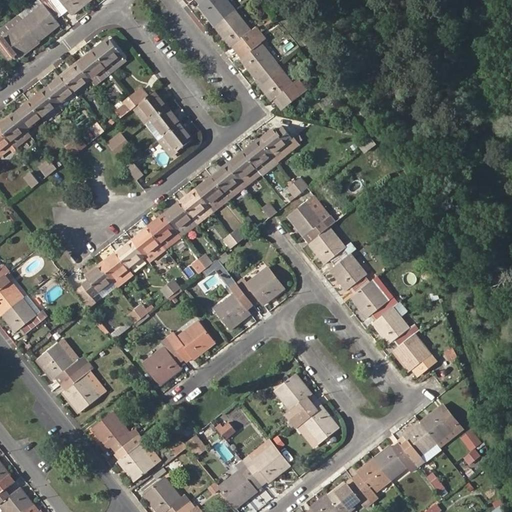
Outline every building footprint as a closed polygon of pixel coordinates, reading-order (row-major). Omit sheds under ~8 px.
[(47,0),(37,0),(18,15),(22,20),(47,0)] [(39,42),(60,25),(56,20),(62,15),(50,0),(47,0),(22,20),(39,42)] [(72,16),(91,0),(50,0),(62,15),(67,10),(72,16)] [(198,5),(215,26),(236,9),(234,6),(229,0),(203,0),(204,1),(198,5)] [(215,26),(229,44),(231,46),(237,42),(241,48),(261,32),(257,26),(253,30),(236,9),(215,26)] [(18,15),(13,19),(0,28),(0,37),(22,20),(18,15)] [(19,58),(39,42),(22,20),(0,37),(0,47),(8,58),(15,52),(17,55),(19,58)] [(246,54),(240,58),(257,79),(278,62),(262,41),(266,38),(261,32),(241,48),(246,54)] [(100,44),(102,46),(111,39),(109,37),(100,44)] [(100,44),(94,49),(92,50),(104,64),(107,68),(123,55),(111,39),(102,46),(100,44)] [(237,42),(231,46),(236,52),(241,48),(237,42)] [(241,48),(236,52),(240,58),(246,54),(241,48)] [(91,80),(107,68),(104,64),(92,50),(85,55),(87,58),(79,65),(91,80)] [(8,58),(10,61),(17,55),(15,52),(8,58)] [(85,55),(76,62),(79,65),(87,58),(85,55)] [(107,68),(111,73),(127,60),(123,55),(107,68)] [(79,65),(76,62),(69,68),(71,71),(79,65)] [(298,90),(303,86),(298,79),(294,83),(278,62),(257,79),(273,100),(278,95),(283,102),(298,90)] [(71,71),(69,68),(60,74),(75,93),(91,80),(79,65),(71,71)] [(59,105),(75,93),(60,74),(60,75),(53,80),(55,83),(47,89),(59,105)] [(55,83),(53,80),(45,87),(47,89),(55,83)] [(302,95),(307,91),(303,86),(298,90),(302,95)] [(47,89),(45,87),(36,93),(38,96),(47,89)] [(38,96),(36,93),(28,100),(43,118),(59,105),(47,89),(38,96)] [(151,119),(168,106),(161,99),(163,97),(157,90),(152,93),(145,99),(136,106),(133,108),(145,124),(151,119)] [(298,90),(283,102),(286,107),(302,95),(298,90)] [(136,106),(145,99),(139,91),(130,97),(136,106)] [(278,95),(273,100),(278,106),(283,102),(278,95)] [(133,108),(136,106),(130,97),(124,101),(131,110),(133,108)] [(168,106),(170,105),(163,97),(161,99),(168,106)] [(27,130),(43,118),(28,100),(20,106),(22,108),(14,114),(27,130)] [(282,111),(286,107),(283,102),(278,106),(282,111)] [(43,118),(47,123),(64,110),(62,108),(59,105),(43,118)] [(158,120),(168,133),(182,121),(176,113),(174,115),(168,106),(151,119),(155,123),(158,120)] [(32,137),(27,130),(14,114),(6,121),(4,118),(0,121),(0,128),(14,146),(16,149),(32,137)] [(170,156),(174,153),(193,138),(186,131),(188,129),(188,128),(182,121),(168,133),(158,140),(170,156)] [(101,134),(105,130),(98,123),(92,128),(98,135),(101,134)] [(276,130),(274,128),(261,139),(273,155),(293,139),(282,126),(276,130)] [(0,157),(14,146),(0,128),(0,157)] [(193,138),(195,137),(188,129),(186,131),(193,138)] [(108,143),(113,150),(127,139),(122,132),(108,143)] [(358,147),(364,154),(377,144),(371,137),(358,147)] [(299,147),(301,145),(295,138),(293,139),(299,147)] [(113,150),(119,156),(132,146),(127,139),(113,150)] [(263,173),(278,161),(273,155),(261,139),(253,145),(252,144),(244,150),(251,159),(258,167),(262,172),(263,173)] [(278,161),(279,163),(299,147),(293,139),(273,155),(278,161)] [(72,156),(78,151),(71,142),(65,147),(72,156)] [(237,156),(238,157),(228,165),(233,171),(241,180),(258,167),(251,159),(244,150),(237,156)] [(51,173),(57,168),(48,157),(42,162),(51,173)] [(134,176),(141,171),(133,160),(126,166),(134,176)] [(46,176),(51,173),(42,162),(38,165),(46,176)] [(230,199),(246,187),(241,180),(233,171),(228,165),(221,171),(219,169),(211,176),(230,199)] [(246,187),(263,173),(262,172),(258,167),(241,180),(246,187)] [(32,187),(39,182),(30,171),(24,177),(32,187)] [(134,176),(137,179),(143,174),(141,171),(134,176)] [(204,182),(205,184),(197,190),(214,211),(230,199),(211,176),(204,182)] [(302,192),(308,187),(301,177),(294,182),(302,192)] [(288,187),(296,197),(302,192),(294,182),(288,187)] [(188,197),(187,195),(180,201),(187,209),(198,224),(214,211),(197,190),(188,197)] [(314,239),(331,226),(336,222),(315,195),(288,217),(304,237),(309,233),(314,239)] [(182,236),(198,224),(187,209),(180,201),(173,206),(174,208),(166,215),(169,218),(182,236)] [(275,213),(276,212),(269,204),(263,209),(269,218),(275,213)] [(166,249),(182,236),(169,218),(166,215),(157,222),(156,220),(148,226),(150,229),(166,249)] [(150,262),(166,249),(150,229),(148,226),(140,232),(142,234),(133,240),(140,249),(145,256),(150,262)] [(325,264),(330,260),(335,266),(351,253),(356,249),(351,243),(347,246),(331,226),(314,239),(309,243),(325,264)] [(238,242),(245,237),(238,229),(232,234),(238,242)] [(309,243),(314,239),(309,233),(304,237),(309,243)] [(225,239),(232,248),(238,242),(232,234),(225,239)] [(125,247),(123,245),(116,251),(121,258),(129,268),(145,256),(140,249),(133,240),(125,247)] [(113,281),(117,287),(133,274),(129,268),(121,258),(116,251),(108,258),(109,259),(101,266),(109,276),(113,281)] [(226,252),(222,255),(217,259),(223,266),(232,258),(226,252)] [(370,282),(365,276),(368,274),(351,253),(335,266),(330,270),(339,282),(346,291),(351,287),(356,293),(370,282)] [(207,268),(211,264),(205,256),(200,259),(207,268)] [(205,269),(207,268),(200,259),(194,264),(201,272),(205,269)] [(205,269),(211,276),(223,266),(217,259),(211,264),(207,268),(205,269)] [(0,278),(6,274),(10,271),(5,265),(1,269),(0,267),(0,278)] [(87,277),(89,279),(83,283),(93,296),(113,281),(109,276),(101,266),(87,277)] [(260,300),(264,305),(285,289),(268,267),(247,283),(243,279),(237,284),(254,305),(260,300)] [(0,311),(2,314),(24,297),(6,274),(0,278),(0,311)] [(394,297),(377,276),(373,280),(389,301),(394,297)] [(180,288),(181,288),(173,278),(166,283),(174,293),(176,292),(180,288)] [(394,307),(398,303),(394,297),(389,301),(373,280),(370,282),(356,293),(351,297),(367,318),(372,314),(377,320),(394,307)] [(91,310),(98,304),(93,296),(83,283),(75,289),(86,303),(91,310)] [(159,289),(167,299),(174,293),(166,283),(159,289)] [(213,309),(230,331),(252,314),(248,310),(254,305),(237,284),(231,288),(234,292),(213,309)] [(167,299),(169,301),(178,295),(176,292),(174,293),(167,299)] [(26,333),(46,318),(41,311),(37,314),(24,297),(2,314),(16,331),(21,327),(26,333)] [(149,313),(143,305),(135,310),(141,319),(149,313)] [(416,334),(420,330),(415,324),(410,327),(394,307),(377,320),(372,324),(388,345),(394,340),(399,347),(416,334)] [(135,324),(141,319),(135,310),(128,316),(135,324)] [(135,324),(137,327),(151,316),(149,313),(141,319),(135,324)] [(194,359),(215,343),(198,321),(177,337),(174,333),(168,337),(171,341),(184,359),(190,354),(193,358),(194,359)] [(420,373),(436,360),(416,334),(399,347),(394,351),(409,372),(415,367),(420,373)] [(182,369),(179,364),(184,359),(171,341),(168,337),(162,342),(165,347),(144,363),(161,385),(182,369)] [(80,359),(64,338),(59,342),(75,363),(80,359)] [(80,359),(75,363),(59,342),(38,358),(54,379),(59,375),(64,381),(84,365),(80,359)] [(448,362),(454,361),(451,351),(446,352),(448,362)] [(184,359),(187,362),(193,358),(190,354),(184,359)] [(89,361),(85,355),(80,359),(84,365),(89,361)] [(91,369),(94,367),(89,361),(84,365),(89,371),(91,369)] [(80,413),(102,396),(85,374),(89,371),(84,365),(64,381),(69,387),(63,391),(80,413)] [(102,396),(107,391),(91,369),(89,371),(85,374),(102,396)] [(312,405),(307,398),(313,394),(296,373),(275,390),(291,411),(287,415),(292,421),(312,405)] [(312,405),(317,400),(313,394),(307,398),(312,405)] [(322,406),(317,400),(312,405),(316,411),(322,406)] [(448,410),(443,404),(438,408),(442,415),(448,410)] [(317,444),(339,427),(322,406),(316,411),(312,405),(292,421),(287,425),(291,430),(296,426),(301,423),(317,444)] [(457,435),(463,430),(448,410),(442,415),(438,408),(421,422),(438,443),(444,438),(454,431),(457,435)] [(108,449),(113,446),(117,451),(139,434),(134,429),(130,432),(114,411),(92,428),(108,449)] [(195,434),(197,432),(187,418),(174,429),(178,436),(182,440),(184,443),(195,434)] [(424,461),(420,457),(438,443),(421,422),(403,435),(408,441),(402,446),(418,466),(424,461)] [(223,427),(219,431),(221,433),(230,426),(228,423),(223,427)] [(313,447),(317,444),(301,423),(296,426),(313,447)] [(221,433),(226,440),(235,432),(230,426),(221,433)] [(475,445),(479,442),(471,431),(467,434),(475,445)] [(134,482),(156,465),(140,444),(144,441),(139,434),(117,451),(122,458),(118,461),(122,467),(134,482)] [(199,450),(197,447),(202,443),(195,434),(184,443),(188,447),(193,455),(199,450)] [(470,450),(475,445),(467,434),(461,439),(470,450)] [(270,482),(290,466),(280,454),(269,439),(249,455),(252,460),(246,465),(248,466),(261,482),(266,478),(270,482)] [(182,440),(171,450),(172,452),(184,443),(182,440)] [(156,465),(160,461),(144,441),(140,444),(156,465)] [(172,452),(176,457),(188,447),(184,443),(172,452)] [(402,446),(399,443),(393,448),(395,451),(402,446)] [(412,471),(418,466),(402,446),(395,451),(393,448),(391,445),(374,458),(383,470),(391,480),(408,466),(412,471)] [(193,455),(196,458),(202,453),(199,450),(193,455)] [(466,460),(470,465),(480,457),(476,452),(466,460)] [(249,455),(243,460),(246,465),(252,460),(249,455)] [(378,498),(375,493),(391,480),(383,470),(374,458),(368,463),(357,472),(361,477),(356,482),(372,503),(378,498)] [(0,493),(10,485),(5,479),(11,475),(0,460),(0,493)] [(239,471),(240,473),(248,466),(246,465),(243,460),(236,466),(239,471)] [(239,507),(257,492),(254,487),(261,482),(248,466),(240,473),(239,471),(219,487),(220,489),(236,509),(239,507)] [(153,475),(156,480),(166,471),(163,467),(153,475)] [(356,482),(361,477),(357,472),(351,476),(356,482)] [(433,484),(437,481),(432,474),(428,477),(433,484)] [(176,511),(187,504),(182,497),(165,476),(143,494),(157,511),(176,511)] [(351,476),(345,482),(349,487),(356,482),(351,476)] [(261,482),(264,486),(270,482),(266,478),(261,482)] [(207,488),(213,496),(220,489),(219,487),(215,482),(207,488)] [(257,492),(264,486),(261,482),(254,487),(257,492)] [(366,508),(372,503),(356,482),(349,487),(345,482),(328,495),(341,511),(349,511),(362,503),(366,508)] [(0,511),(24,511),(34,504),(21,487),(15,491),(10,485),(0,493),(0,511)] [(187,504),(191,501),(185,494),(182,497),(187,504)] [(341,511),(328,495),(315,505),(311,509),(313,511),(341,511)] [(196,507),(191,501),(187,504),(192,510),(196,507)] [(439,511),(442,510),(437,503),(425,511),(439,511)]
